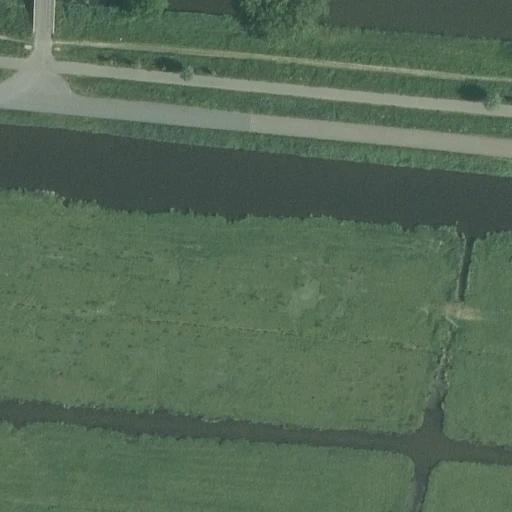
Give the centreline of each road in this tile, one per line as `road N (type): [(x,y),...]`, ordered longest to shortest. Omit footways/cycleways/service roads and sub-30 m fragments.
road 1 (unknown): [(0,39),(46,52),(108,45),(511,84)]
road 2 (unclassified): [(511,151),(0,97)]
